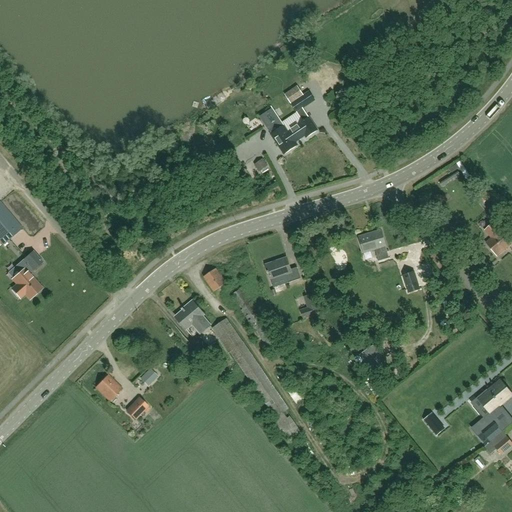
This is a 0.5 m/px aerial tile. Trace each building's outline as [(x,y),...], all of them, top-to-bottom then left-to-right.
[(315,100),(309,92),(304,96),(298,87),(286,95),(292,103),(298,112),(304,121),(298,125),(305,136),(306,138),(318,130),(303,108),(315,100)] [(276,125),(279,129),(271,134),(284,154),(297,145),(295,142),(305,136),(298,125),(288,132),(281,121),(276,125)] [(0,241),(3,245),(22,229),(0,202),(0,241)] [(497,256),(511,243),(511,227),(504,234),(501,230),(486,243),(497,256)] [(379,261),(389,258),(386,246),(381,230),(359,237),(364,253),(375,250),(379,261)] [(33,251),(23,260),(29,266),(13,280),(18,285),(16,287),(23,296),(25,294),(30,299),(42,289),(29,275),(33,271),(43,263),(33,251)] [(288,283),(301,279),(297,267),(291,269),(287,258),(266,265),(271,281),(285,276),(288,283)] [(214,292),(226,284),(216,269),(203,277),(214,292)] [(409,294),(419,290),(413,272),(403,276),(409,294)] [(272,357),(285,350),(262,316),(260,317),(241,289),(232,294),(242,309),(241,310),(272,357)] [(201,333),(210,325),(203,317),(205,315),(193,302),(183,310),(184,311),(176,317),(187,329),(193,324),(201,333)] [(276,418),(289,409),(244,343),(243,343),(227,319),(212,329),(230,353),(231,352),(276,418)] [(148,387),(158,377),(150,369),(140,379),(148,387)] [(110,402),(122,389),(108,375),(95,388),(110,402)] [(500,381),(482,397),(494,411),(511,395),(500,381)] [(296,404),(305,398),(295,385),(287,390),(296,404)] [(139,398),(127,411),(136,419),(148,406),(139,398)] [(280,432),(287,428),(292,437),(299,434),(289,415),(275,422),(280,432)] [(430,415),(424,421),(437,436),(443,431),(430,415)] [(493,420),(480,431),(490,442),(502,432),(493,420)] [(511,445),(511,442),(507,437),(495,447),(501,455),(511,445)] [(485,471),(492,465),(488,461),(482,467),(485,471)]
